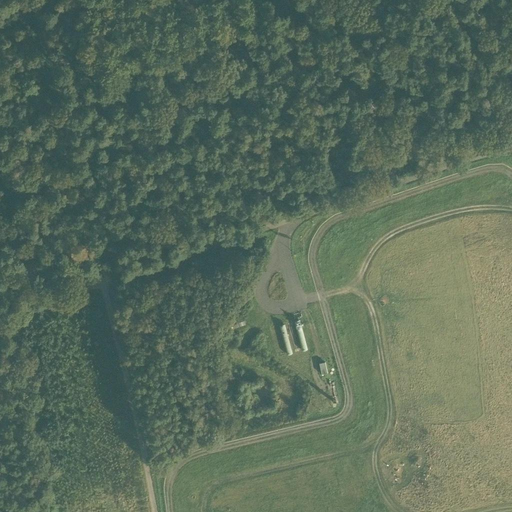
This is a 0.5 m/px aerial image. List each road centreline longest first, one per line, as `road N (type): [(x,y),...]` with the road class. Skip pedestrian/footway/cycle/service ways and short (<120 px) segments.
road 1 (unclassified): [(511,148),(103,281),(156,511)]
road 2 (track): [(39,0),(103,281)]
